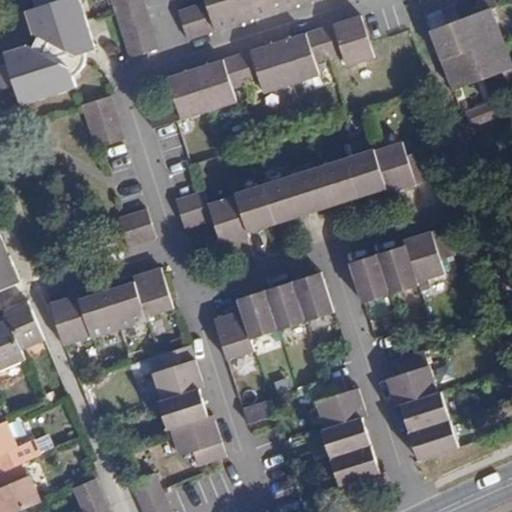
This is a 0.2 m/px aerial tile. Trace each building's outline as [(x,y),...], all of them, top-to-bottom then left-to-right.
[(99,47),(83,0),(56,0),(39,7),(30,10),(37,32),(42,36),(37,47),(32,45),(8,53),(11,63),(18,83),(24,102),(77,86),(74,74),(81,62),(86,52),(92,50),(99,47)] [(159,50),(142,0),(111,0),(132,59),(159,50)] [(205,0),(206,2),(215,33),(321,0),(205,0)] [(446,0),(426,0),(420,2),(425,16),(449,7),(446,0)] [(496,6),(493,0),(470,0),(476,15),(431,31),(453,92),(500,75),(505,87),(511,84),(511,65),(491,8),(496,6)] [(187,42),(215,33),(206,2),(178,11),(187,42)] [(335,25),(345,56),(349,67),(374,58),(369,44),(361,17),(335,25)] [(345,56),(335,25),(305,34),(315,66),(330,61),(345,56)] [(315,66),(305,34),(255,50),(265,82),(268,93),(293,85),(319,76),(315,66)] [(249,87),(265,82),(255,50),(226,60),(236,91),(249,87)] [(236,91),(226,60),(168,78),(177,104),(182,120),(215,110),(240,102),(236,91)] [(18,83),(11,63),(0,66),(0,75),(5,88),(18,83)] [(114,99),(86,107),(97,146),(125,137),(114,99)] [(182,120),(177,104),(150,113),(155,129),(182,120)] [(493,109),(464,119),(468,132),(497,122),(493,109)] [(408,151),(379,161),(388,190),(390,196),(433,182),(422,150),(409,155),(408,151)] [(388,190),(379,161),(377,157),(352,166),(324,175),(298,184),(272,193),(247,201),(248,203),(240,205),(251,236),(388,190)] [(216,221),(214,214),(206,190),(179,199),(189,229),(216,221)] [(240,205),(214,214),(216,221),(225,248),(252,240),(251,236),(240,205)] [(149,208),(121,217),(130,246),(158,237),(149,208)] [(0,259),(10,255),(0,230),(0,259)] [(407,244),(408,247),(418,280),(447,270),(444,260),(457,256),(448,230),(407,244)] [(418,280),(408,247),(352,265),(364,302),(392,293),(420,284),(418,280)] [(0,290),(22,281),(10,255),(0,259),(0,290)] [(136,278),(148,317),(176,308),(162,266),(135,274),(136,278)] [(239,300),(243,313),(251,337),(278,328),(308,319),(310,319),(334,311),(323,274),(300,281),(239,300)] [(80,296),(93,335),(94,340),(123,331),(150,322),(148,317),(136,278),(80,296)] [(66,344),(93,335),(80,296),(79,292),(52,300),(66,344)] [(23,350),(47,340),(30,300),(7,310),(10,319),(23,350)] [(251,337),(243,313),(216,322),(228,362),(256,353),(251,337)] [(0,370),(28,359),(23,350),(10,319),(0,323),(0,370)] [(281,335),(255,342),(257,352),(283,346),(281,335)] [(156,373),(165,400),(201,389),(205,387),(191,345),(164,354),(168,369),(156,373)] [(399,409),(404,408),(439,396),(425,352),(415,355),(396,361),(401,375),(389,379),(399,409)] [(329,429),(364,418),(369,417),(360,389),(349,392),(345,378),(325,384),(316,387),(329,429)] [(169,430),(175,428),(210,417),(201,389),(165,400),(159,402),(169,430)] [(439,396),(404,408),(421,461),(460,448),(452,421),(443,395),(439,396)] [(271,401),(243,410),(248,426),(276,417),(271,401)] [(210,417),(175,428),(184,455),(195,452),(200,466),(203,465),(228,457),(214,416),(210,417)] [(381,472),(364,418),(329,429),(324,431),(332,459),(341,484),(381,472)] [(0,471),(22,462),(16,448),(21,446),(9,420),(0,423),(0,471)] [(28,475),(22,462),(0,471),(0,508),(1,511),(17,511),(44,500),(32,474),(28,475)] [(145,511),(172,511),(164,490),(156,473),(133,483),(145,511)] [(112,511),(98,477),(75,487),(85,511),(112,511)]
